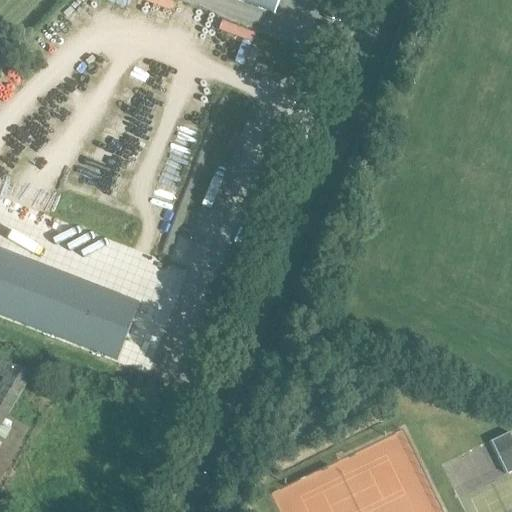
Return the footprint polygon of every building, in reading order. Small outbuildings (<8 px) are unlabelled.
[(97,0),(101,1),(100,5),(132,18),(135,11),(152,18),(158,0),(97,0)] [(233,0),(275,16),(276,15),(275,14),(280,0),(233,0)] [(189,78),(173,74),(177,53),(163,50),(166,36),(158,19),(153,44),(136,40),(128,43),(151,48),(155,56),(129,67),(147,70),(148,74),(158,70),(155,87),(139,83),(129,87),(175,97),(170,85),(187,89),(189,78)] [(107,42),(97,72),(113,77),(123,48),(107,42)] [(0,251),(0,317),(118,362),(140,306),(29,263),(0,251)] [(14,367),(0,389),(0,423),(1,425),(35,373),(14,367)] [(511,444),(508,437),(491,445),(508,478),(511,476),(511,444)]
